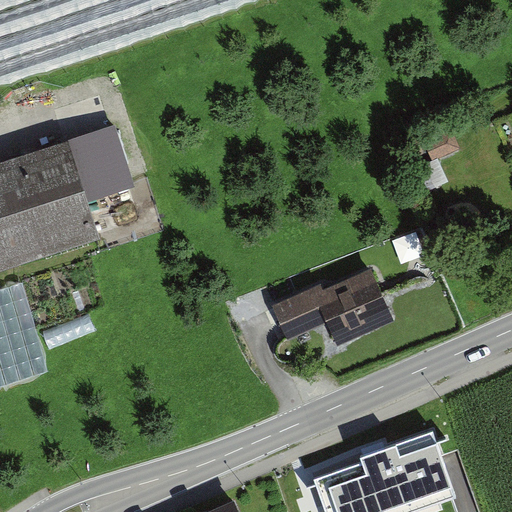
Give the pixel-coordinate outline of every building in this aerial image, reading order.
[(275,0),(0,0),(0,83),(277,3),(275,0)] [(133,187),(114,128),(0,165),(0,273),(101,240),(89,202),(133,187)] [(371,264),(324,285),(321,280),(273,301),(289,338),(328,320),(338,343),(395,318),(371,264)] [(0,386),(51,372),(27,282),(0,288),(0,386)] [(410,511),(455,497),(431,430),(365,453),(367,461),(317,478),(329,511),(410,511)]
